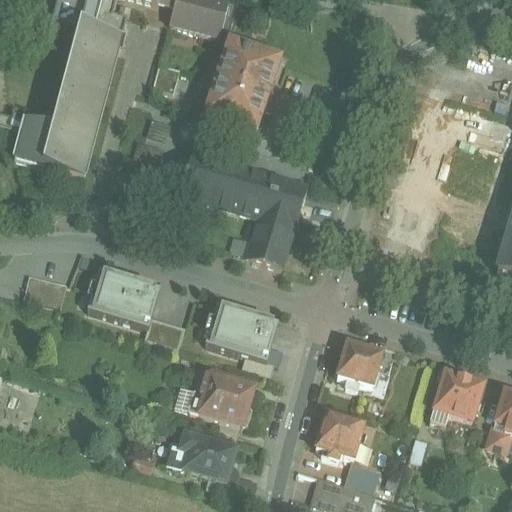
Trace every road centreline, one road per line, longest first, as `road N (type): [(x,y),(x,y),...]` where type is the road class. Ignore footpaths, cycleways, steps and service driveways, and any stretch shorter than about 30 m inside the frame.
road 1 (residential): [(511,3),(406,54),(385,91),(328,305)]
road 2 (residential): [(0,241),(64,233),(328,305)]
road 3 (unclassified): [(328,305),(271,511)]
road 4 (residential): [(328,305),(511,363)]
